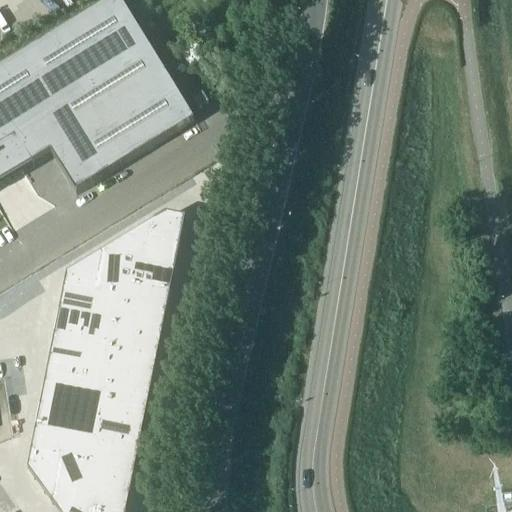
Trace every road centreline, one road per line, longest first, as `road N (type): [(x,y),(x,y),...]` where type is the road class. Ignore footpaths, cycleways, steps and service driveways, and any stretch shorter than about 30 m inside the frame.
road 1 (unclassified): [(218,511),(234,380),(320,0)]
road 2 (secondary): [(318,511),(312,470),(391,0)]
